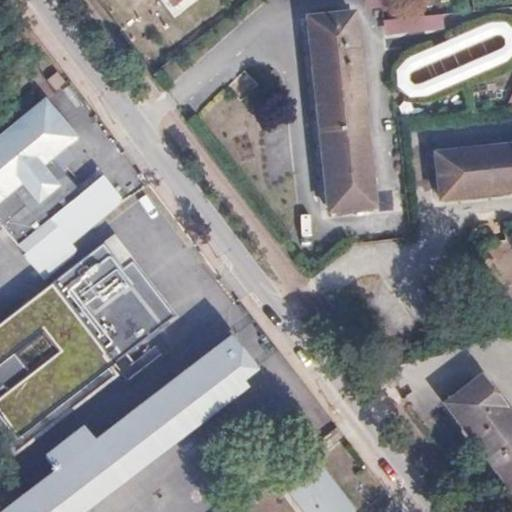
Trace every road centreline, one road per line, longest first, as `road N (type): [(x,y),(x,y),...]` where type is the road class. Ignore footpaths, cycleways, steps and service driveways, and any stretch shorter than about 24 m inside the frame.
road 1 (residential): [(49,0),(438,511)]
road 2 (unknown): [(363,413),(456,361),(485,360),(511,377)]
